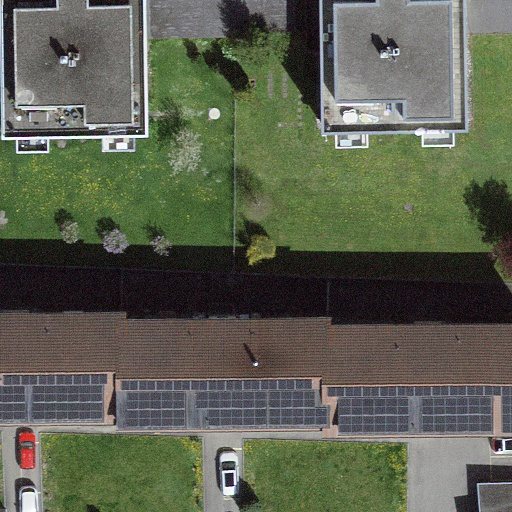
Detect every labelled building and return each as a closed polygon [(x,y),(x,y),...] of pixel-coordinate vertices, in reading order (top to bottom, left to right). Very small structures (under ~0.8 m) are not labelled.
[(293,0),(0,0),(0,33),(2,129),(147,127),(145,34),(294,32),(293,0)] [(464,0),(319,0),(321,124),(467,122),(465,30),(464,0)] [(511,28),(511,0),(464,0),(465,30),(511,28)] [(74,400),(120,400),(118,313),(29,314),(29,310),(0,309),(0,405),(74,405),(74,400)] [(280,410),(280,405),(326,405),(324,319),(235,320),(235,316),(208,316),(208,320),(118,320),(120,411),(162,411),(280,410)] [(511,324),(441,325),(441,321),(414,321),(414,325),(324,326),(326,405),(326,417),(371,416),(486,415),(486,410),(511,410),(511,324)]
